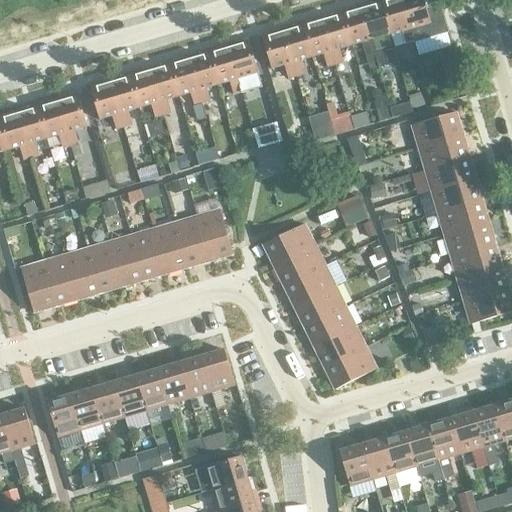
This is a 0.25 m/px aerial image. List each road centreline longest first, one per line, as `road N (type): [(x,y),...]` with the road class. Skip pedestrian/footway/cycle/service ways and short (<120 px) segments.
road 1 (residential): [(0,362),(207,302),(239,302),(316,417)]
road 2 (residential): [(0,74),(251,0)]
road 3 (residential): [(316,417),(511,362)]
